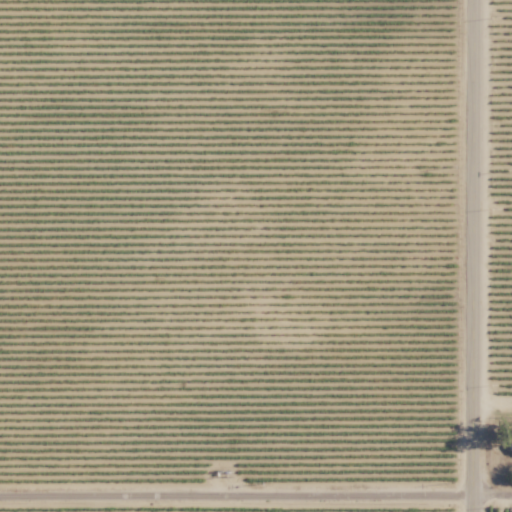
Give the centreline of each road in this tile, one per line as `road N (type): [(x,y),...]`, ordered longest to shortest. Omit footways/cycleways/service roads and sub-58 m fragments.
road 1 (residential): [(511,501),(0,503)]
road 2 (residential): [(476,0),(475,511)]
